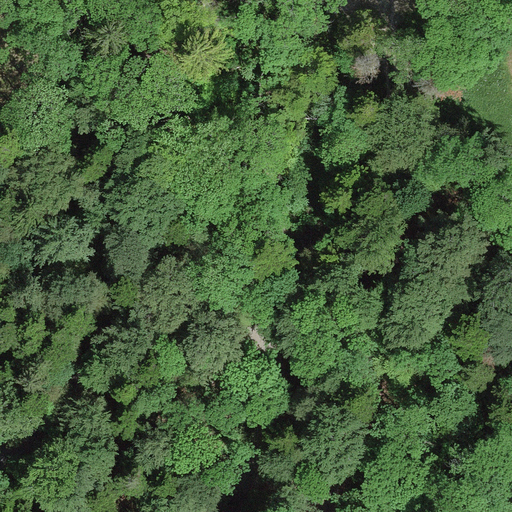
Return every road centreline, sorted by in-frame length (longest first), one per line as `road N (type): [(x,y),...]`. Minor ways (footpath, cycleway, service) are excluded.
road 1 (unclassified): [(223,511),(277,409),(277,370),(234,311),(194,301),(162,306),(116,332),(25,444),(0,460)]
road 2 (track): [(322,511),(399,344),(421,225),(389,40)]
